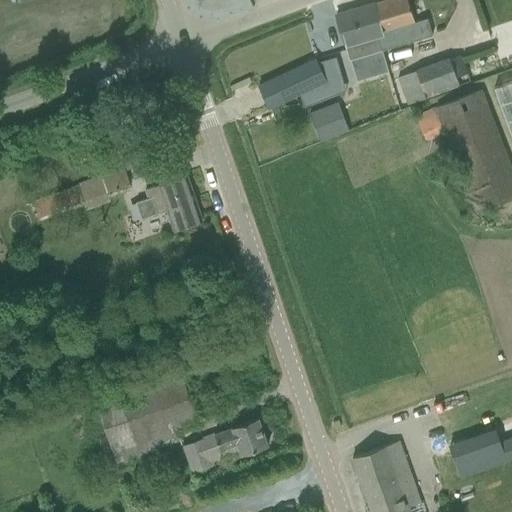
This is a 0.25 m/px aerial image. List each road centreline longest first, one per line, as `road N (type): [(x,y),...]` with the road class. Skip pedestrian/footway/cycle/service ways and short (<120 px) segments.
road 1 (tertiary): [(341,511),(190,45)]
road 2 (unclassified): [(0,109),(190,45)]
road 3 (unclassified): [(190,45),(313,0)]
